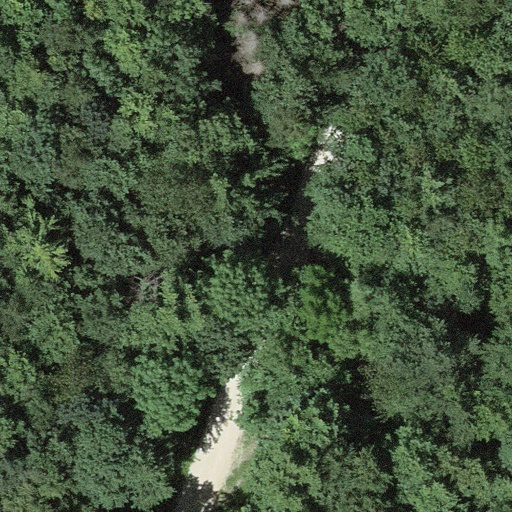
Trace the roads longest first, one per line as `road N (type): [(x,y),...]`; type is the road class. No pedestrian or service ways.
road 1 (track): [(197,511),(396,0)]
road 2 (track): [(214,467),(371,365),(511,293)]
road 3 (track): [(0,168),(294,258)]
